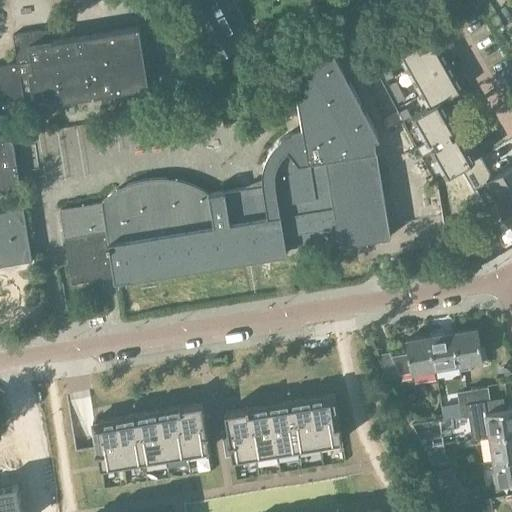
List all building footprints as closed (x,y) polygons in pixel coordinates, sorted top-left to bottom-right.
[(186,0),(216,56),(217,56),(240,44),(216,0),(186,0)] [(0,186),(19,183),(12,136),(27,134),(25,125),(18,126),(16,108),(26,107),(25,106),(34,104),(34,105),(36,105),(36,103),(92,94),(92,96),(119,91),(119,90),(147,86),(149,86),(143,54),(140,32),(139,26),(103,32),(103,33),(89,35),(89,34),(74,37),(74,38),(68,39),(68,38),(57,40),(43,43),(41,30),(13,35),(17,63),(0,66),(0,186)] [(407,69),(440,50),(433,36),(399,55),(407,69)] [(73,282),(102,277),(114,275),(115,281),(131,278),(162,273),(164,273),(164,272),(191,268),(193,268),(192,268),(220,263),(220,264),(221,264),(221,263),(257,257),(257,258),(258,257),(286,252),(286,253),(287,253),(286,247),(339,238),(340,244),(390,236),(376,151),(376,150),(375,141),(375,140),(379,138),(332,46),(293,65),(303,128),(298,129),(292,131),(287,134),(285,135),(282,137),(280,139),(278,141),(275,143),(273,145),(272,148),(270,150),(268,153),(267,155),(266,158),(265,161),(264,164),(263,167),(263,170),(263,173),(262,176),(262,179),(263,182),(263,184),(247,187),(246,187),(225,191),(225,190),(209,193),(195,185),(179,180),(162,178),(146,179),(130,183),(115,190),(102,201),(102,203),(61,209),(73,282)] [(440,50),(407,69),(414,81),(447,62),(440,50)] [(414,81),(421,94),(455,75),(447,62),(414,81)] [(390,67),(381,71),(386,80),(394,76),(390,67)] [(455,75),(421,94),(428,106),(441,99),(441,100),(462,88),(455,75)] [(396,80),(388,84),(393,93),(401,89),(396,80)] [(401,89),(393,93),(398,102),(406,98),(401,89)] [(428,106),(412,115),(426,140),(416,146),(422,155),(432,150),(446,175),(461,166),(475,159),(474,158),(460,134),(463,132),(457,122),(455,124),(441,100),(441,99),(428,106)] [(406,106),(398,111),(403,120),(411,115),(406,106)] [(475,159),(461,166),(474,189),(487,181),(498,201),(511,192),(511,165),(493,176),(480,154),(474,158),(475,159)] [(511,192),(498,201),(510,221),(511,220),(511,192)] [(0,265),(32,261),(25,215),(0,219),(0,265)] [(483,242),(471,249),(478,261),(490,254),(483,242)] [(478,327),(454,331),(459,364),(458,364),(459,370),(469,368),(468,362),(483,360),(483,357),(486,356),(484,345),(481,346),(478,327)] [(454,331),(430,335),(436,367),(458,364),(459,364),(454,331)] [(408,353),(391,356),(400,373),(411,371),(436,367),(430,335),(406,339),(408,353)] [(376,354),(389,379),(400,373),(391,356),(389,351),(376,354)] [(488,386),(463,390),(465,403),(490,399),(488,386)] [(463,390),(457,391),(461,416),(467,415),(465,403),(463,390)] [(334,393),(318,396),(311,397),(319,443),(339,440),(341,439),(339,426),(341,425),(341,423),(339,423),(334,393)] [(311,397),(290,401),(298,447),(319,443),(311,397)] [(490,399),(465,403),(467,415),(468,415),(486,412),(492,411),(505,408),(503,397),(490,399)] [(276,450),(298,447),(290,401),(269,404),(276,450)] [(180,404),(179,404),(179,409),(180,414),(187,452),(209,448),(207,434),(209,434),(208,431),(207,432),(202,402),(191,404),(182,405),(180,405),(180,404)] [(165,453),(165,455),(187,452),(180,414),(179,409),(179,404),(178,404),(178,406),(158,409),(165,453)] [(276,450),(269,404),(249,408),(249,406),(247,406),(255,454),(276,450)] [(224,430),(223,430),(227,455),(228,454),(232,454),(233,458),(255,454),(247,406),(246,406),(246,408),(225,412),(228,430),(224,430)] [(486,412),(468,415),(469,417),(473,437),(472,437),(472,439),(489,436),(511,432),(511,407),(505,408),(492,411),(486,412)] [(137,418),(143,454),(144,459),(156,457),(163,456),(164,456),(165,455),(165,453),(158,409),(148,411),(136,413),(137,418)] [(123,462),(141,459),(144,459),(143,454),(137,418),(136,413),(115,416),(116,424),(117,430),(121,454),(123,462)] [(120,463),(123,462),(121,454),(117,430),(116,424),(115,416),(92,420),(93,423),(97,446),(97,450),(96,450),(96,453),(98,452),(100,466),(112,464),(120,463)] [(511,432),(489,436),(493,459),(511,455),(511,432)] [(444,443),(427,446),(428,455),(445,452),(444,443)] [(511,455),(493,459),(497,483),(511,481),(511,455)] [(22,511),(17,483),(0,486),(0,511),(22,511)] [(463,489),(466,501),(490,497),(488,485),(463,489)] [(474,511),(492,509),(490,497),(466,501),(467,511),(474,511)]
